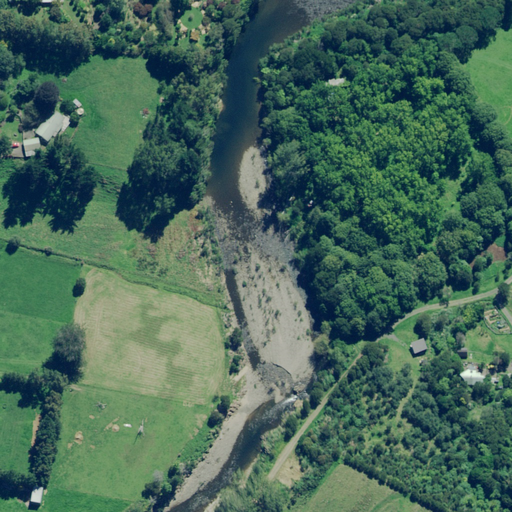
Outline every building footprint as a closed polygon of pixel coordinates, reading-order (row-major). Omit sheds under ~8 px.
[(25,83),(19,80),(14,89),(20,92),(25,83)] [(75,99),(72,103),(79,109),(82,105),(75,99)] [(67,123),(53,112),(35,134),(48,143),(56,132),(58,134),(67,123)] [(26,158),(41,155),(40,151),(38,140),(23,143),(26,158)] [(468,370),(460,378),(468,386),(485,387),(485,378),(481,378),(481,375),(476,375),(476,370),(468,370)] [(43,490),(33,489),(23,487),(22,493),(32,495),(30,504),(41,506),(43,490)]
